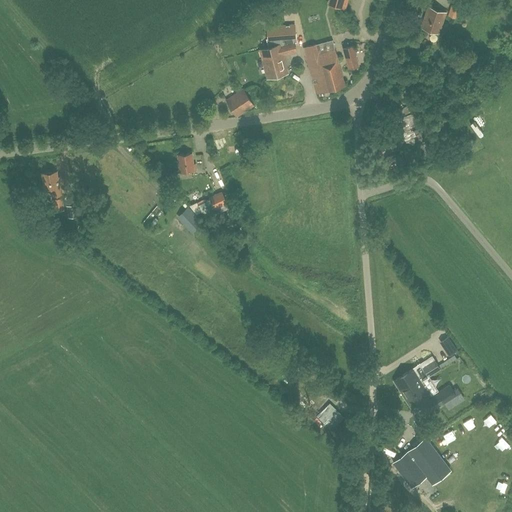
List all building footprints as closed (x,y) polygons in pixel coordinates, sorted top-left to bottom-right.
[(332,0),(331,5),(345,9),(347,0),(332,0)] [(438,32),(445,11),(429,6),(422,27),(438,32)] [(271,56),(263,58),(268,77),(287,72),(282,53),(289,51),(296,49),(294,43),(287,45),(280,46),(279,44),(268,47),(271,56)] [(316,93),(344,85),(334,48),(320,52),(318,44),(304,47),(316,93)] [(348,68),(359,65),(353,44),(343,47),(348,68)] [(411,89),(414,80),(406,77),(403,87),(411,89)] [(237,116),(254,105),(243,89),(226,100),(237,116)] [(97,115),(94,106),(86,109),(90,118),(97,115)] [(192,170),(196,169),(195,163),(193,164),(192,152),(178,154),(180,171),(181,178),(193,176),(192,170)] [(269,181),(267,174),(273,172),(271,165),(270,160),(268,153),(259,156),(252,158),(243,161),(248,179),(255,177),(257,185),(269,181)] [(207,172),(215,171),(213,161),(206,162),(207,172)] [(53,195),(61,194),(59,176),(58,177),(57,170),(42,172),(44,188),(52,186),(53,195)] [(199,203),(207,219),(207,218),(209,222),(215,219),(213,216),(229,208),(228,203),(222,191),(209,197),(209,198),(199,203)] [(52,199),(54,211),(64,210),(63,197),(52,199)] [(68,218),(78,216),(76,204),(66,205),(68,218)] [(188,207),(183,212),(180,215),(194,230),(197,227),(200,230),(205,226),(188,207)] [(402,393),(422,380),(440,369),(434,359),(422,366),(421,363),(394,380),(402,393)] [(422,380),(402,393),(411,407),(431,394),(422,380)] [(454,383),(451,385),(450,383),(430,395),(438,408),(458,396),(456,394),(459,392),(454,383)] [(432,484),(450,470),(425,438),(393,462),(406,479),(412,487),(426,476),(432,484)]
